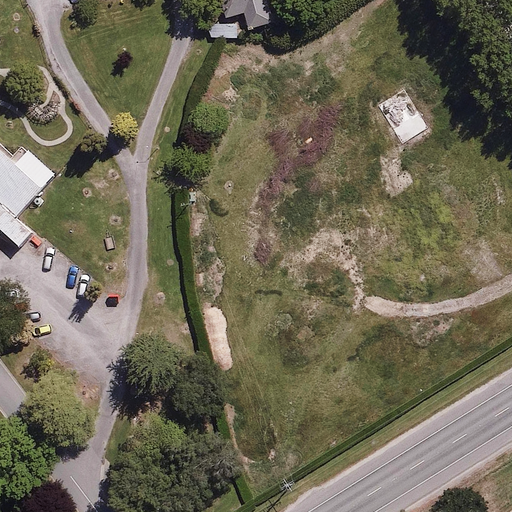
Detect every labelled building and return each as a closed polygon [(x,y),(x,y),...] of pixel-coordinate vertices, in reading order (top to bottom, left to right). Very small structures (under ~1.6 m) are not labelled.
[(272,0),(224,0),(228,13),(247,8),(252,27),(278,20),(272,0)] [(240,21),(210,20),(209,35),(239,36),(240,21)] [(405,85),(377,104),(402,140),(430,121),(405,85)] [(0,240),(13,253),(27,239),(12,223),(38,194),(52,180),(24,157),(11,170),(0,160),(0,240)] [(309,164),(260,200),(289,239),(314,221),(311,217),(335,200),(309,164)]
